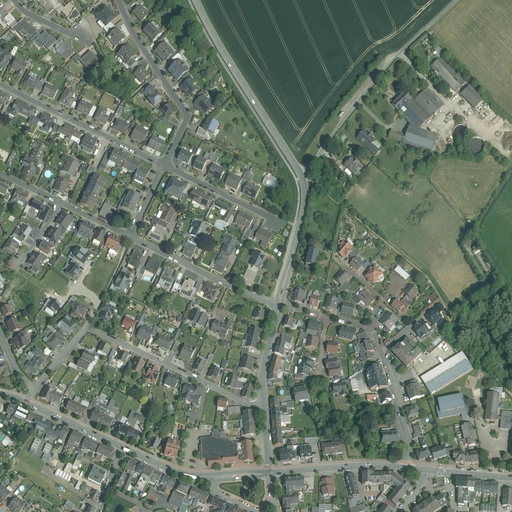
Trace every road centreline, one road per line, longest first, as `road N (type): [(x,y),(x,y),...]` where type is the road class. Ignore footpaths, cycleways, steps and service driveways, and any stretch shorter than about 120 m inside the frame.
road 1 (unclassified): [(301,176),(395,57),(454,0)]
road 2 (secondary): [(301,176),(196,0)]
road 3 (residential): [(264,405),(89,326)]
road 4 (residential): [(119,0),(189,115),(164,164)]
road 5 (residential): [(164,164),(0,84)]
road 6 (residential): [(129,235),(278,307)]
road 7 (residential): [(406,467),(407,440),(371,326)]
road 8 (secondary): [(406,467),(269,473)]
road 9 (secondary): [(280,302),(305,206),(301,176)]
road 10 (residential): [(164,164),(277,221)]
